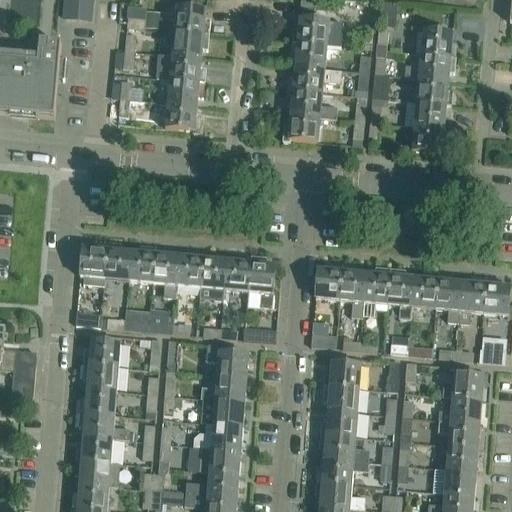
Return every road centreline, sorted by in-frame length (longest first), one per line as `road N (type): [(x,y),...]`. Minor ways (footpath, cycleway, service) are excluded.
road 1 (residential): [(44,511),(72,157)]
road 2 (residential): [(281,511),(310,179)]
road 3 (residential): [(474,194),(493,0)]
road 4 (residential): [(243,0),(228,172)]
road 5 (residential): [(474,194),(310,179)]
road 6 (residential): [(228,172),(93,159)]
road 7 (residential): [(105,25),(93,159)]
